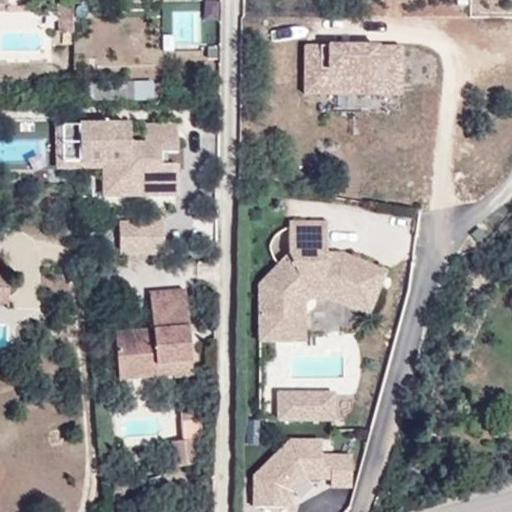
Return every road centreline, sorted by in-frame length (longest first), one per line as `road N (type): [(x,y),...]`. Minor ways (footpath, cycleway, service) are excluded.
road 1 (residential): [(223,511),(232,0)]
road 2 (residential): [(359,511),(442,234),(511,183)]
